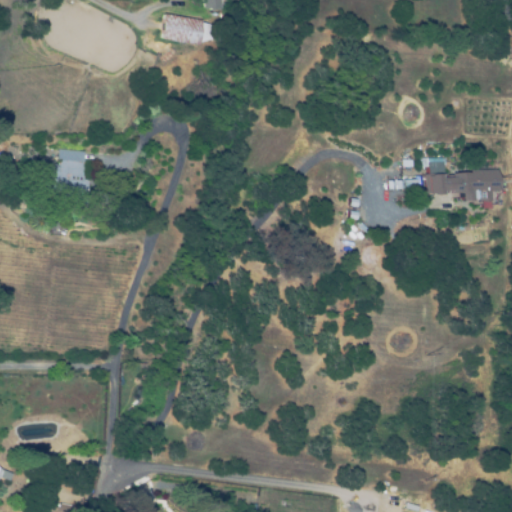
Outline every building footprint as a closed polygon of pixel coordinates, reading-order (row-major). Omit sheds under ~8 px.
[(200,6),(200,0),(217,0),(218,5),(214,5),(215,8),(203,8),(203,5),(200,6)] [(160,13),(198,20),(198,23),(210,25),(208,40),(195,38),(194,45),(156,39),(160,13)] [(81,204),(56,201),(56,195),(32,193),(35,162),(42,163),(42,164),(49,165),(49,163),(51,164),(54,167),(53,170),(54,170),(55,160),(53,159),(54,149),(82,152),(79,179),(83,180),(81,204)] [(469,170),(495,170),(496,191),(488,191),(488,200),(475,201),(475,199),(471,199),(471,201),(459,201),(459,199),(454,199),(454,193),(450,193),(449,190),(445,190),(445,194),(422,194),(422,174),(426,174),(426,167),(419,167),(418,159),(421,159),(421,158),(441,157),(441,174),(439,174),(439,178),(450,178),(450,173),(469,173),(469,170)] [(414,179),(414,191),(401,191),(401,179),(414,179)] [(393,189),(392,180),(400,180),(401,189),(393,189)] [(384,189),(384,181),(392,181),(392,189),(384,189)] [(351,207),(343,206),(344,198),(353,199),(351,207)] [(342,211),(350,212),(349,220),(341,219),(342,211)] [(10,474),(7,481),(0,478),(0,472),(1,470),(10,474)] [(34,511),(37,503),(56,508),(57,503),(71,507),(69,511),(34,511)]
